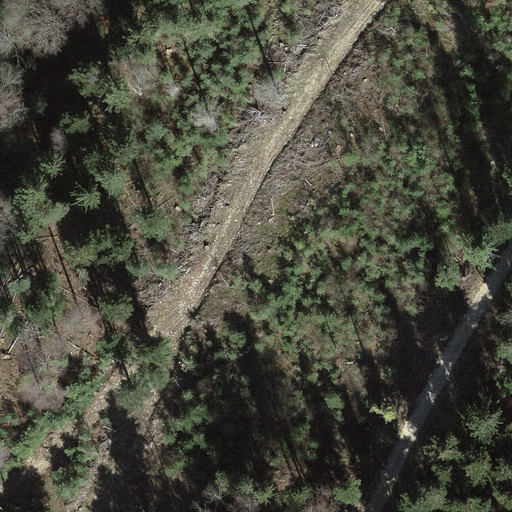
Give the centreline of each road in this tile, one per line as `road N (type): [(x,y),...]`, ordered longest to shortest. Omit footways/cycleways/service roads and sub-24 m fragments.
road 1 (track): [(0,510),(114,408),(197,310),(260,184),(390,0)]
road 2 (track): [(379,511),(511,253)]
